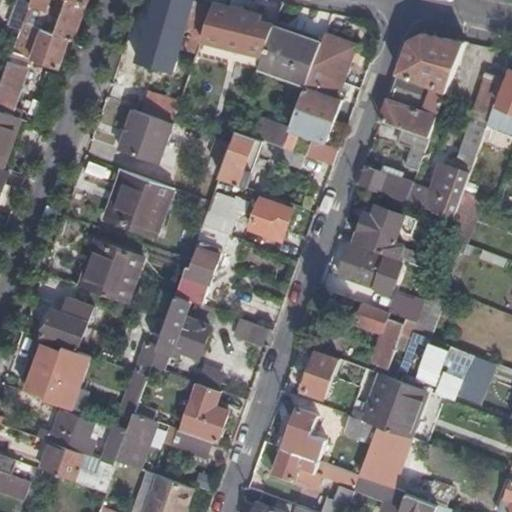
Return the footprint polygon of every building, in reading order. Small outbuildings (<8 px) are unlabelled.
[(50,0),(46,12),(29,6),(23,21),(43,29),(55,33),(66,2),(63,1),(63,0),(50,0)] [(31,0),(29,6),(46,12),(50,0),(63,0),(63,1),(66,2),(55,33),(69,38),(74,40),(88,0),(31,0)] [(197,52),(213,6),(194,1),(193,0),(155,0),(151,21),(172,26),(168,45),(197,52)] [(9,26),(19,30),(27,9),(17,5),(9,26)] [(211,41),(253,51),(261,15),(244,11),(238,9),(219,5),(211,41)] [(43,29),(23,21),(21,30),(30,33),(23,55),(31,58),(33,59),(43,29)] [(306,84),(322,42),(275,25),(260,66),(259,68),(306,84)] [(69,38),(55,33),(43,29),(33,59),(58,68),(69,38)] [(30,33),(21,30),(11,56),(30,63),(31,58),(23,55),(30,33)] [(430,137),(465,41),(424,32),(410,40),(381,118),(404,127),(430,137)] [(358,46),(326,33),(322,42),(306,84),(299,107),(335,121),(342,100),(339,99),(358,46)] [(14,106),(30,63),(11,56),(0,86),(0,110),(18,117),(21,109),(14,106)] [(259,68),(260,66),(245,60),(237,82),(252,88),(259,68)] [(496,103),(505,77),(487,70),(453,166),(465,170),(463,177),(460,176),(453,196),(442,192),(441,194),(437,192),(413,184),(407,202),(454,219),(457,210),(464,191),(487,127),(492,113),(496,103)] [(511,71),(500,104),(496,103),(492,113),(511,119),(511,71)] [(172,122),(178,104),(148,92),(141,111),(172,122)] [(328,140),(335,121),(299,107),(290,130),(287,139),(294,141),(298,130),(328,140)] [(141,111),(135,109),(119,154),(160,168),(175,124),(172,122),(141,111)] [(0,166),(4,168),(21,118),(18,117),(0,110),(0,166)] [(511,119),(492,113),(487,127),(511,136),(511,119)] [(284,147),(287,139),(290,130),(261,120),(254,137),(265,141),(284,147)] [(418,171),(430,137),(404,127),(398,142),(412,147),(406,165),(418,171)] [(216,128),(213,137),(218,139),(232,144),(235,135),(216,128)] [(254,137),(237,130),(235,135),(232,144),(226,161),(220,178),(248,188),(265,141),(254,137)] [(232,144),(218,139),(212,157),(226,161),(232,144)] [(333,165),(338,151),(318,144),(309,146),(306,155),(333,165)] [(303,165),(306,155),(284,147),(280,157),(303,165)] [(465,170),(453,166),(447,164),(437,192),(441,194),(442,192),(453,196),(460,176),(463,177),(465,170)] [(4,168),(0,166),(0,198),(10,170),(4,168)] [(407,202),(413,184),(414,183),(367,166),(360,185),(407,202)] [(131,173),(124,170),(114,201),(121,204),(131,173)] [(121,204),(114,201),(108,216),(158,234),(174,188),(131,173),(121,204)] [(476,217),(482,198),(464,191),(457,210),(476,217)] [(251,227),(282,239),(293,210),(261,198),(251,227)] [(370,201),(367,211),(375,214),(378,204),(370,201)] [(367,211),(356,242),(436,271),(440,260),(395,244),(398,232),(411,237),(417,219),(404,214),(404,213),(378,204),(375,214),(367,211)] [(208,210),(203,224),(227,233),(230,234),(235,220),(208,210)] [(467,244),(476,217),(457,210),(454,219),(448,237),(467,244)] [(203,224),(198,239),(202,241),(222,248),(227,233),(203,224)] [(92,265),(85,288),(126,303),(127,303),(144,257),(97,240),(89,264),(92,265)] [(191,272),(187,270),(178,296),(190,300),(192,295),(205,300),(222,248),(202,241),(191,272)] [(339,273),(375,287),(386,256),(350,242),(339,273)] [(447,291),(431,284),(428,291),(427,294),(444,300),(447,291)] [(410,304),(405,318),(417,323),(427,294),(428,291),(416,287),(410,304)] [(417,323),(415,330),(431,336),(444,300),(427,294),(417,323)] [(192,295),(190,300),(192,301),(203,305),(205,300),(192,295)] [(190,300),(178,296),(169,319),(158,349),(146,344),(137,371),(149,375),(152,366),(163,370),(169,353),(170,354),(173,347),(182,349),(200,356),(211,327),(186,318),(192,301),(190,300)] [(396,299),(391,313),(405,318),(410,304),(396,299)] [(391,313),(369,305),(362,322),(385,330),(374,364),(389,369),(401,335),(411,339),(414,332),(415,330),(417,323),(405,318),(391,313)] [(81,348),(88,330),(90,322),(53,308),(44,335),(81,348)] [(262,344),(268,328),(242,319),(236,335),(262,344)] [(124,347),(136,351),(143,331),(131,326),(124,347)] [(80,350),(93,355),(97,356),(105,336),(88,330),(81,348),(80,350)] [(418,379),(433,385),(445,351),(421,341),(413,361),(423,365),(418,379)] [(74,348),(67,346),(65,352),(45,345),(39,362),(32,360),(23,386),(75,404),(93,355),(80,350),(79,352),(73,350),(74,348)] [(179,357),(182,349),(173,347),(170,354),(179,357)] [(304,391),(326,399),(340,361),(319,352),(304,391)] [(461,398),(481,406),(497,363),(478,356),(461,398)] [(200,383),(220,390),(225,376),(206,369),(200,383)] [(137,371),(117,424),(129,430),(135,414),(138,405),(149,375),(137,371)] [(187,388),(187,387),(190,380),(171,373),(168,382),(187,388)] [(367,422),(380,426),(388,429),(410,438),(425,395),(383,379),(372,407),(367,422)] [(218,405),(222,391),(220,390),(200,383),(190,380),(187,387),(196,391),(183,427),(219,440),(230,410),(218,405)] [(135,414),(155,421),(158,412),(138,405),(135,414)] [(367,405),(361,420),(367,422),(372,407),(367,405)] [(286,444),(285,447),(321,460),(328,439),(313,432),(319,415),(299,408),(286,444)] [(65,410),(54,441),(84,452),(95,421),(65,410)] [(135,414),(129,430),(118,460),(142,469),(158,422),(155,421),(135,414)] [(361,420),(352,416),(345,433),(373,443),(380,426),(367,422),(361,420)] [(109,422),(97,417),(95,421),(84,452),(104,459),(115,429),(108,427),(109,422)] [(117,424),(109,422),(108,427),(115,429),(104,459),(117,464),(118,460),(129,430),(117,424)] [(380,426),(373,443),(366,464),(373,467),(369,478),(390,485),(394,473),(399,474),(406,455),(397,452),(401,438),(387,432),(388,429),(380,426)] [(208,457),(214,440),(179,429),(174,445),(208,457)] [(84,452),(54,441),(44,469),(107,491),(117,464),(104,459),(99,474),(79,466),(84,452)] [(321,460),(285,447),(275,470),(297,478),(301,466),(326,476),(358,487),(362,475),(321,460)] [(104,459),(84,452),(79,466),(99,474),(104,459)] [(18,460),(4,456),(0,468),(14,473),(18,460)] [(301,466),(297,478),(322,487),(326,476),(301,466)] [(0,492),(27,502),(33,484),(0,473),(0,492)] [(186,511),(195,487),(158,475),(145,511),(186,511)] [(408,492),(440,504),(447,506),(454,489),(439,483),(438,488),(413,480),(408,492)] [(511,511),(511,483),(501,511),(511,511)] [(328,499),(322,511),(348,511),(353,501),(351,500),(352,497),(354,498),(356,492),(341,486),(335,501),(328,499)] [(382,511),(400,511),(408,494),(392,488),(382,511)] [(436,511),(440,504),(408,492),(408,494),(400,511),(436,511)] [(285,511),(259,502),(255,511),(285,511)]
